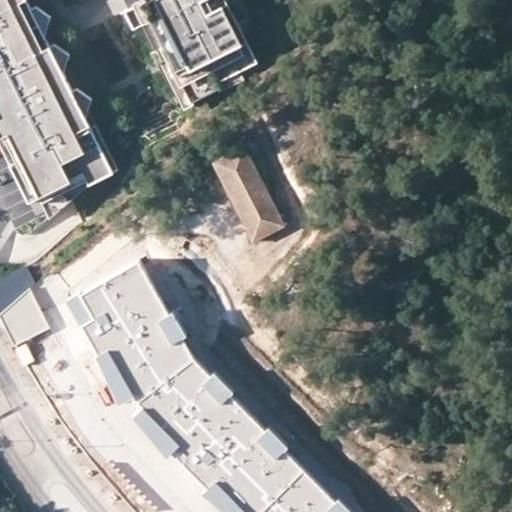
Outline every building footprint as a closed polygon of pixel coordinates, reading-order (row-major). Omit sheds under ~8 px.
[(0,0),(0,139),(31,202),(42,196),(51,217),(72,199),(88,185),(114,172),(87,118),(93,100),(79,89),(73,91),(64,74),(70,55),(56,44),(52,45),(47,35),(52,18),(38,7),(33,8),(29,0),(0,0)] [(193,101),(223,84),(227,92),(244,78),(239,68),(256,60),(237,22),(248,17),(239,0),(126,0),(130,7),(126,9),(153,64),(160,61),(184,108),(194,103),(193,101)] [(245,141),(209,158),(248,242),(284,225),(245,141)] [(124,190),(114,172),(88,185),(72,199),(85,222),(124,190)] [(34,209),(14,222),(22,235),(42,222),(34,209)] [(112,246),(37,304),(105,391),(180,334),(112,246)] [(0,314),(34,284),(26,266),(0,279),(0,314)] [(350,511),(199,353),(134,414),(226,511),(350,511)]
